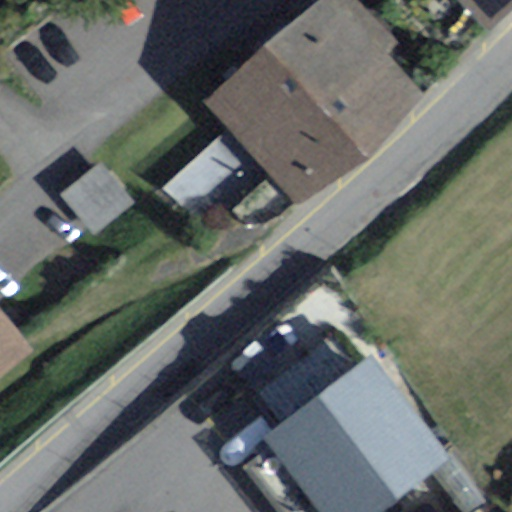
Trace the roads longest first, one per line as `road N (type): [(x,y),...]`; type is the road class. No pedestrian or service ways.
road 1 (tertiary): [(1,511),(320,241),(511,63)]
road 2 (residential): [(268,0),(0,222)]
